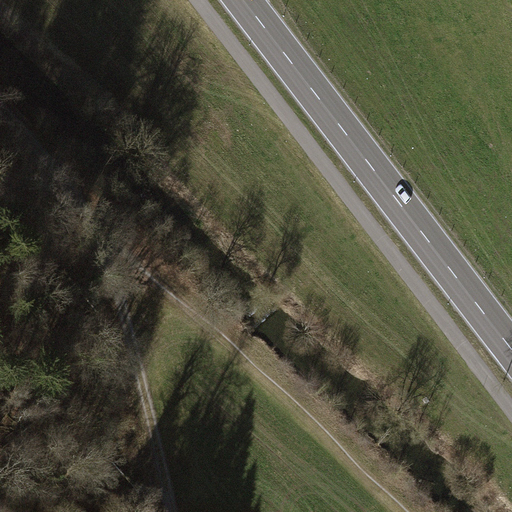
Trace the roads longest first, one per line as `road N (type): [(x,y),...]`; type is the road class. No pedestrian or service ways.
road 1 (secondary): [(511,347),(244,0)]
road 2 (track): [(97,235),(120,294),(172,511)]
road 3 (track): [(97,235),(0,106)]
